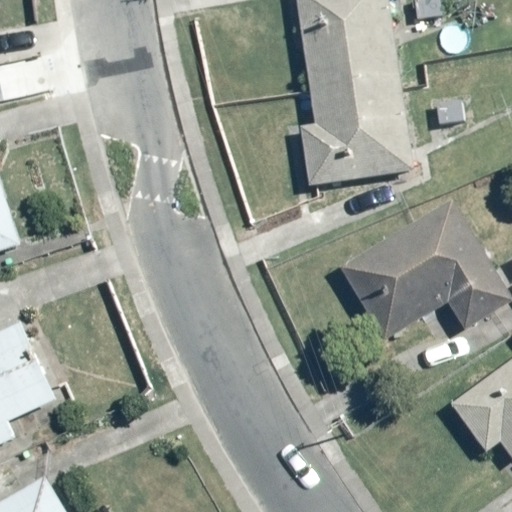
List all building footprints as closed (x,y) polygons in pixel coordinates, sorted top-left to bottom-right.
[(418,175),(393,0),(301,0),(318,114),(305,115),(316,189),(418,175)] [(0,255),(26,247),(0,167),(0,255)] [(511,298),(464,205),(347,265),(386,341),(451,308),(463,333),(511,307),(511,298)] [(59,405),(24,326),(0,336),(0,447),(17,440),(11,426),(59,405)] [(511,361),(454,404),(488,451),(501,441),(511,455),(511,361)] [(68,511),(49,479),(0,507),(0,511),(68,511)]
